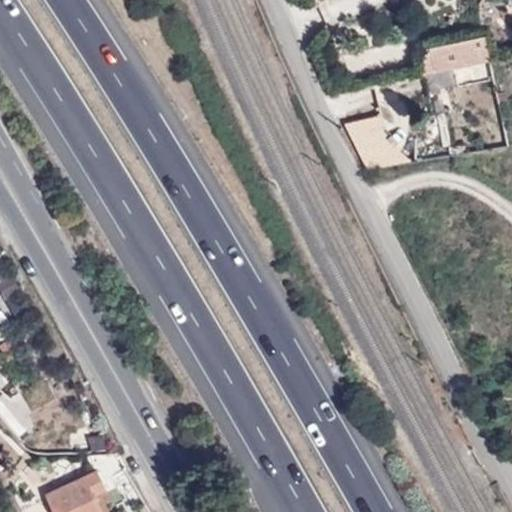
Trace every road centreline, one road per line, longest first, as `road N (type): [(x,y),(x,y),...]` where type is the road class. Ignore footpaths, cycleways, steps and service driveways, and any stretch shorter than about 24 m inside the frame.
road 1 (motorway): [(371,511),(67,0)]
road 2 (motorway): [(0,5),(63,98),(303,511)]
road 3 (residential): [(270,0),(511,476)]
road 4 (primary): [(11,188),(192,511)]
